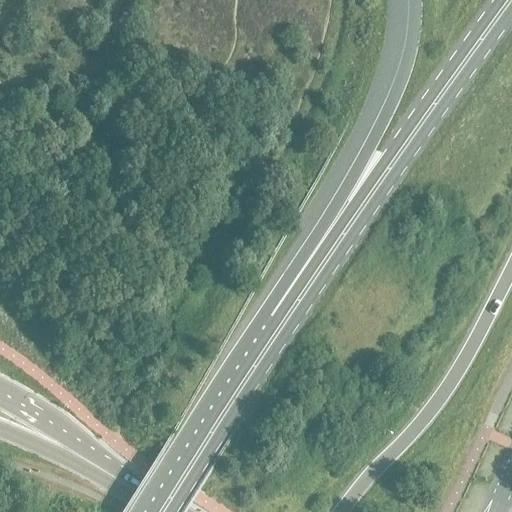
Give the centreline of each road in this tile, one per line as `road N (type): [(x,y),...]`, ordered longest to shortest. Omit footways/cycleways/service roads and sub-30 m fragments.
road 1 (primary): [(508,0),(278,329)]
road 2 (primary): [(415,0),(392,98),(315,235),(278,329)]
road 3 (primary): [(340,511),(428,414),(511,268)]
road 4 (primary): [(278,329),(157,511)]
